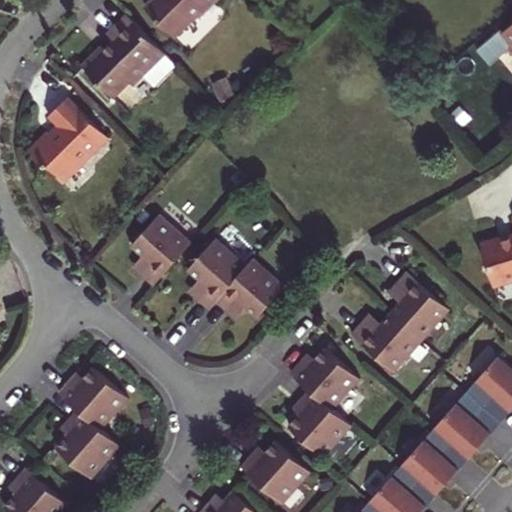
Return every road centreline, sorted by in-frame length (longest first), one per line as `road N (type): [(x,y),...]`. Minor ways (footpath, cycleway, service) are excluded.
road 1 (residential): [(213,410),(82,299)]
road 2 (residential): [(82,299),(16,234),(0,204)]
road 3 (residential): [(0,395),(82,299)]
